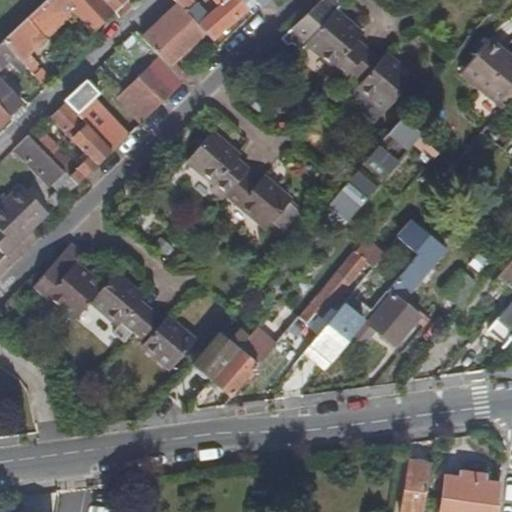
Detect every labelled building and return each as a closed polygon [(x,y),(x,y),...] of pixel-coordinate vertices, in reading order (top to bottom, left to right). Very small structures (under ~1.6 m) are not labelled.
[(94,37),(117,16),(114,14),(101,0),(46,0),(2,42),(21,63),(29,70),(36,63),(27,54),(72,13),(94,37)] [(126,14),(123,11),(120,7),(127,0),(126,0),(102,0),(114,14),(117,16),(121,20),(126,15),(126,14)] [(123,11),(128,6),(131,4),(127,0),(120,7),(123,11)] [(190,0),(174,0),(173,1),(177,5),(185,13),(194,4),(190,0)] [(210,41),(246,8),(238,0),(225,0),(220,6),(212,12),(206,19),(194,4),(185,13),(204,34),(210,41)] [(220,6),(214,0),(200,0),(212,12),(220,6)] [(238,0),(246,8),(253,16),(268,0),(238,0)] [(348,3),(344,0),(320,0),(282,40),(301,62),(307,54),(315,61),(320,54),(335,67),(329,73),(341,83),(350,73),(369,50),(358,41),(361,38),(344,23),(355,9),(348,3)] [(409,9),(409,0),(395,1),(396,10),(409,9)] [(172,64),(204,34),(185,13),(177,5),(141,39),(160,60),(183,83),(187,79),(172,64)] [(457,73),(499,108),(511,92),(511,57),(487,36),(457,73)] [(15,68),(21,63),(2,42),(0,44),(0,108),(8,117),(9,118),(22,105),(0,81),(0,67),(8,60),(15,68)] [(412,81),(384,57),(381,61),(369,50),(350,73),(361,83),(358,86),(386,111),(412,81)] [(160,60),(124,94),(147,118),(183,83),(160,60)] [(117,100),(141,125),(147,118),(124,94),(117,100)] [(94,100),(76,115),(111,153),(128,136),(94,100)] [(35,129),(27,137),(63,174),(75,187),(95,167),(96,168),(110,154),(65,105),(50,120),(87,159),(75,171),(35,129)] [(0,124),(8,117),(0,108),(0,124)] [(329,205),(347,221),(414,141),(418,137),(420,134),(403,119),(329,205)] [(510,141),(490,125),(482,134),(502,150),(510,141)] [(51,186),(63,174),(27,137),(13,150),(49,188),(51,186)] [(431,155),(435,152),(418,137),(414,141),(431,155)] [(256,215),(253,220),(281,244),(307,214),(278,190),(276,193),(253,173),(256,170),(227,146),(202,176),(230,200),(226,204),(238,214),(241,210),(245,206),(256,215)] [(48,202),(54,209),(76,187),(75,187),(63,174),(51,186),(57,193),(48,202)] [(0,232),(14,247),(47,215),(19,187),(0,205),(0,232)] [(318,218),(336,234),(347,221),(329,205),(318,218)] [(245,206),(241,210),(253,220),(256,215),(245,206)] [(401,303),(411,290),(444,249),(411,222),(398,238),(417,256),(416,257),(415,257),(412,262),(392,287),(387,292),(401,303)] [(14,247),(0,232),(0,252),(4,257),(14,247)] [(383,257),(365,242),(300,320),(306,326),(314,317),(320,321),(338,299),(367,264),(373,269),(383,257)] [(47,295),(75,319),(89,303),(117,327),(119,323),(121,325),(131,333),(143,343),(140,346),(169,371),(194,341),(165,316),(162,320),(139,300),(142,297),(114,273),(100,289),(72,266),(81,255),(69,244),(31,289),(44,299),(47,295)] [(294,263),(304,272),(317,256),(308,248),(294,263)] [(511,260),(499,277),(511,288),(511,260)] [(438,291),(463,311),(482,288),(463,272),(452,284),(447,280),(438,291)] [(415,294),(411,290),(401,303),(405,306),(409,302),(415,294)] [(510,307),(506,311),(489,331),(506,345),(511,338),(511,290),(504,301),(510,307)] [(420,318),(405,306),(401,303),(387,292),(371,312),(368,316),(368,317),(364,322),(353,336),(365,345),(377,331),(396,347),(420,318)] [(47,295),(44,299),(72,323),(75,319),(47,295)] [(271,302),(275,306),(280,300),(276,296),(271,302)] [(343,305),(364,322),(368,317),(368,316),(371,312),(351,296),(343,305)] [(338,299),(320,321),(323,323),(341,301),(338,299)] [(510,307),(504,301),(500,306),(506,311),(510,307)] [(420,318),(423,313),(409,302),(405,306),(420,318)] [(343,305),(315,340),(304,353),(325,370),(353,336),(364,322),(343,305)] [(131,333),(121,325),(114,332),(124,341),(131,333)] [(237,331),(227,344),(237,352),(247,339),(237,331)] [(212,381),(217,386),(232,399),(274,349),(253,332),(247,339),(237,352),(212,381)] [(207,378),(212,381),(237,352),(227,344),(215,334),(190,363),(194,367),(192,369),(205,380),(207,378)] [(217,386),(212,381),(208,386),(214,390),(217,386)] [(422,511),(430,465),(410,462),(406,486),(405,492),(401,511),(422,511)] [(460,479),(445,477),(440,511),(494,511),(498,484),(483,482),(484,475),(461,472),(460,479)]
